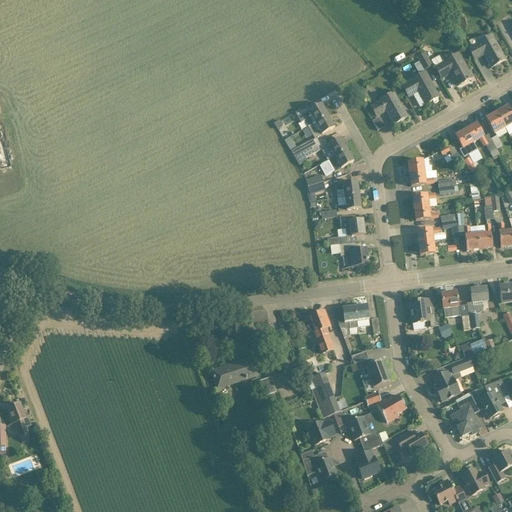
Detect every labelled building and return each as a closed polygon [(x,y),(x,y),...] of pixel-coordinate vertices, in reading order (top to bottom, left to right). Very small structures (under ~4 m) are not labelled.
[(505,61),(500,52),(491,36),(478,44),(478,45),(469,50),(475,61),(484,55),(492,68),(505,61)] [(432,67),(425,54),(424,51),(415,56),(424,71),(432,67)] [(445,63),(441,56),(430,62),(435,69),(441,79),(451,74),(458,87),(472,79),(467,70),(458,55),(445,62),(445,63)] [(403,88),(404,89),(408,98),(418,92),(425,105),(439,98),(434,89),(425,74),(412,81),(413,82),(403,88)] [(381,102),(371,108),(368,110),(370,114),(374,112),(376,117),(386,112),(394,125),(407,118),(393,94),(380,101),(381,102)] [(302,117),(304,121),(311,117),(315,124),(328,117),(321,105),(309,112),(306,107),(295,113),(298,119),(302,117)] [(511,114),(508,107),(496,114),(505,129),(511,125),(511,114)] [(505,129),(496,114),(485,120),(494,136),(505,129)] [(308,129),(314,139),(322,135),(322,136),(335,129),(328,117),(315,124),(308,129)] [(379,131),(386,127),(381,117),(374,121),(379,131)] [(278,131),(282,128),(283,125),(280,121),(274,124),(278,131)] [(484,147),(485,147),(489,154),(497,150),(491,140),(488,135),(484,138),(477,125),(466,131),(473,144),(480,140),(484,147)] [(455,137),(460,146),(467,157),(471,155),(467,148),(473,144),(466,131),(455,137)] [(502,147),(501,146),(496,137),(491,140),(497,150),(502,147)] [(328,146),(328,147),(321,151),(323,155),(327,162),(320,166),(347,151),(341,139),(328,146)] [(291,152),(294,159),(306,152),(316,146),(313,140),(302,146),(291,152)] [(442,156),(450,152),(452,156),(457,153),(453,145),(440,152),(442,156)] [(306,152),(294,159),(299,166),(307,161),(306,159),(319,152),(316,146),(306,152)] [(347,151),(320,166),(326,177),(333,173),(334,174),(335,173),(334,173),(341,170),(354,163),(347,151)] [(457,153),(450,157),(455,165),(462,161),(457,153)] [(408,163),(409,176),(431,173),(430,166),(428,167),(428,159),(423,162),(423,161),(408,163)] [(470,159),(463,162),(470,174),(477,171),(470,159)] [(437,183),(436,179),(436,172),(431,173),(409,176),(411,188),(425,186),(434,184),(437,183)] [(323,184),(321,176),(305,181),(308,189),(323,184)] [(438,183),(439,189),(452,188),(452,186),(452,181),(438,183)] [(358,183),(348,184),(343,185),(336,186),(337,200),(359,197),(358,183)] [(323,184),(308,189),(310,196),(325,191),(323,184)] [(454,188),(439,190),(439,194),(440,196),(454,194),(454,188)] [(414,210),(428,208),(437,207),(435,195),(412,198),(414,210)] [(359,197),(337,200),(339,212),(347,211),(347,212),(361,210),(359,197)] [(484,209),(485,221),(493,221),(491,198),(484,199),(485,208),(484,209)] [(500,212),(499,199),(498,198),(491,198),(493,221),(493,213),(500,212)] [(429,215),(428,208),(414,210),(416,222),(430,220),(438,219),(438,214),(429,215)] [(337,218),(336,211),(321,213),(322,220),(337,218)] [(456,215),(458,228),(465,227),(463,215),(456,215)] [(340,219),(341,231),(337,231),(338,239),(327,240),(328,247),(330,247),(356,244),(355,237),(364,236),(362,221),(349,222),(349,218),(340,219)] [(442,229),(443,231),(452,229),(457,229),(458,229),(458,228),(457,222),(448,223),(442,224),(442,229)] [(511,247),(511,236),(511,232),(504,233),(503,224),(498,225),(499,239),(500,249),(511,247)] [(485,234),(478,235),(479,251),(492,250),(490,226),(485,226),(485,234)] [(464,228),(465,242),(466,252),(479,251),(478,235),(471,236),(470,228),(464,228)] [(417,232),(418,244),(433,242),(432,235),(440,234),(440,229),(431,230),(417,232)] [(435,255),(433,245),(433,242),(418,244),(420,257),(435,255)] [(357,244),(356,244),(330,247),(331,256),(340,254),(340,258),(348,257),(350,269),(367,267),(366,263),(368,263),(366,250),(358,251),(357,244)] [(511,286),(499,288),(501,305),(511,303),(511,286)] [(470,291),(472,301),(472,304),(482,303),(482,308),(482,312),(489,311),(487,299),(486,289),(470,291)] [(460,317),(459,308),(458,303),(456,293),(441,295),(443,310),(444,310),(445,319),(460,317)] [(410,306),(411,315),(413,325),(426,324),(426,328),(435,327),(435,323),(433,313),(427,314),(426,301),(417,303),(417,305),(410,306)] [(369,321),(368,316),(366,306),(355,308),(357,322),(369,321)] [(355,308),(343,310),(343,315),(345,324),(339,325),(339,324),(338,324),(338,326),(344,339),(350,336),(349,330),(358,329),(357,322),(355,308)] [(325,329),(330,328),(327,320),(325,320),(322,313),(308,318),(311,328),(321,355),(333,351),(325,329)] [(511,334),(511,320),(509,314),(503,317),(511,335),(511,334)] [(471,316),(472,330),(479,329),(478,315),(476,316),(471,316)] [(470,331),(468,317),(461,318),(463,332),(470,331)] [(374,336),(380,335),(378,319),(371,321),(374,336)] [(438,329),(442,339),(444,338),(444,339),(451,337),(450,335),(447,326),(438,329)] [(494,348),(492,341),(485,343),(488,350),(494,348)] [(474,355),(469,344),(460,348),(465,359),(474,355)] [(352,358),(354,365),(368,361),(366,353),(352,358)] [(469,358),(450,366),(454,376),(473,369),(469,358)] [(212,373),(214,378),(218,390),(258,377),(255,369),(252,360),(212,373)] [(373,389),(390,383),(387,375),(388,375),(386,370),(383,362),(366,369),(373,389)] [(356,365),(350,367),(353,374),(358,371),(356,365)] [(420,375),(427,372),(425,366),(417,369),(420,375)] [(439,392),(437,393),(442,403),(460,394),(458,395),(455,389),(457,388),(452,379),(451,380),(447,373),(433,380),(439,392)] [(324,375),(312,380),(316,390),(311,392),(317,406),(334,399),(324,375)] [(264,397),(276,393),(271,378),(259,382),(264,397)] [(495,383),(502,396),(507,393),(501,380),(495,383)] [(503,397),(502,396),(495,383),(484,388),(489,396),(485,398),(486,400),(480,403),(489,420),(493,418),(495,419),(499,416),(499,414),(503,412),(497,401),(503,397)] [(364,399),(367,407),(381,402),(378,394),(364,399)] [(398,396),(391,401),(390,399),(377,407),(387,424),(399,417),(398,415),(406,410),(398,396)] [(479,412),(472,399),(471,397),(462,402),(457,405),(461,413),(451,418),(454,422),(451,423),(455,430),(457,429),(462,438),(471,433),(472,436),(479,432),(478,430),(480,429),(473,415),(479,412)] [(317,406),(323,420),(333,416),(339,413),(334,399),(317,406)] [(9,417),(12,425),(16,424),(23,444),(31,441),(26,429),(31,426),(28,418),(26,419),(20,404),(8,409),(11,417),(9,417)] [(366,437),(369,444),(380,439),(378,432),(371,415),(363,418),(355,421),(354,420),(348,422),(349,423),(347,424),(354,442),(359,440),(366,437)] [(345,425),(343,420),(336,422),(338,428),(345,425)] [(335,436),(329,421),(323,424),(322,423),(308,429),(312,439),(311,440),(313,446),(314,445),(315,447),(324,443),(323,441),(335,436)] [(413,455),(414,458),(422,453),(420,451),(428,446),(420,434),(413,438),(410,432),(395,441),(402,453),(409,450),(412,456),(413,455)] [(369,444),(372,451),(383,446),(382,444),(380,439),(369,444)] [(386,444),(389,453),(397,450),(394,441),(386,444)] [(303,462),(314,458),(311,452),(300,456),(303,462)] [(373,459),(371,452),(365,454),(356,458),(358,465),(356,465),(362,480),(364,480),(364,481),(370,478),(370,477),(380,473),(374,458),(373,459)] [(488,469),(496,484),(505,480),(502,473),(511,467),(511,458),(509,452),(504,455),(502,452),(496,456),(497,458),(492,461),(494,465),(488,469)] [(314,465),(321,483),(330,480),(330,481),(336,479),(336,477),(337,477),(330,459),(314,465)] [(478,475),(476,472),(475,470),(461,477),(471,497),(485,490),(484,488),(490,485),(483,472),(478,475)] [(460,488),(453,492),(447,481),(440,485),(442,487),(433,492),(440,506),(448,502),(450,506),(457,502),(459,505),(467,501),(460,488)] [(499,494),(492,498),(497,507),(504,503),(499,494)]
